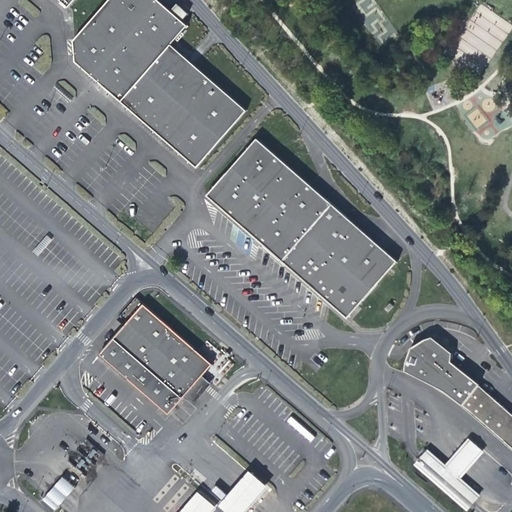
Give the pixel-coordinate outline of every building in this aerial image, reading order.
[(76,59),(123,100),(174,42),(189,25),(183,20),(190,14),(180,5),(174,12),(160,0),(106,0),(74,37),(76,59)] [(210,76),(174,42),(123,100),(160,133),(210,76)] [(247,110),(210,76),(160,133),(197,166),(247,110)] [(209,193),(218,201),(268,144),(259,136),(209,193)] [(333,201),(268,144),(218,201),(254,232),(283,258),(333,201)] [(333,201),(283,258),(350,317),(400,261),(333,201)] [(205,376),(215,364),(144,305),(101,356),(106,360),(163,408),(172,415),(188,395),(189,395),(192,396),(194,396),(197,394),(198,392),(198,389),(195,387),(205,376)] [(481,383),(465,370),(454,361),(455,352),(435,336),(426,338),(413,347),(408,362),(407,370),(447,392),(463,404),(481,383)] [(198,404),(215,384),(205,376),(195,387),(198,389),(198,392),(197,394),(194,396),(192,396),(189,395),(188,395),(198,404)] [(511,447),(511,415),(480,386),(482,384),(481,383),(463,404),(511,447)] [(311,442),(315,437),(291,417),(287,421),(311,442)] [(459,478),(484,451),(472,440),(447,467),(429,451),(418,463),(469,508),(480,496),(459,478)] [(43,500),(55,510),(103,456),(91,445),(43,500)] [(222,504),(230,511),(246,511),(270,486),(252,470),(222,504)] [(212,491),(220,499),(224,494),(216,486),(212,491)] [(213,511),(219,507),(200,490),(180,511),(213,511)]
